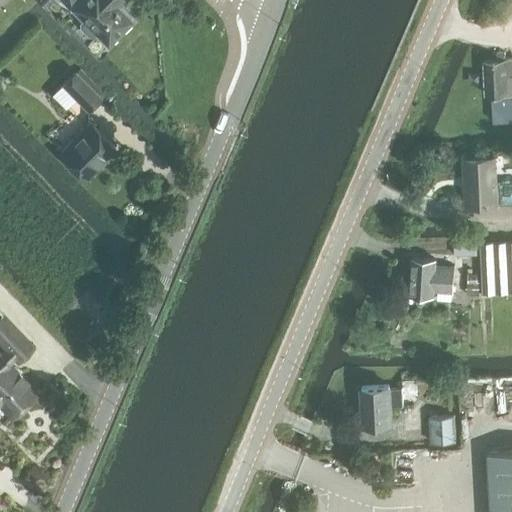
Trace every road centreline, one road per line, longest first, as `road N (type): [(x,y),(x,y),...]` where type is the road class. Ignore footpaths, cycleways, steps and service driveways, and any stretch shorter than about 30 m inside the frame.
road 1 (tertiary): [(224,511),(442,0)]
road 2 (secondary): [(62,511),(272,0)]
road 3 (unknown): [(113,393),(0,290)]
